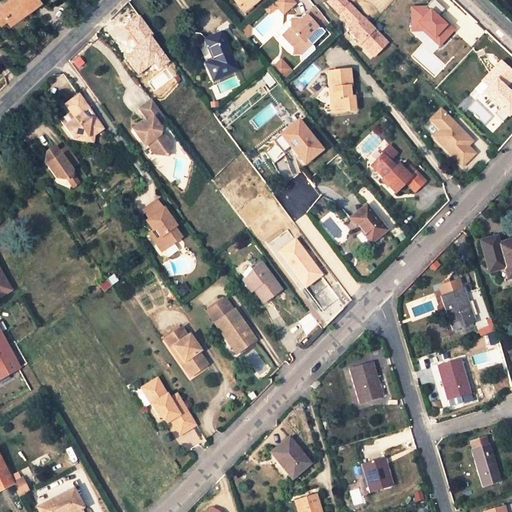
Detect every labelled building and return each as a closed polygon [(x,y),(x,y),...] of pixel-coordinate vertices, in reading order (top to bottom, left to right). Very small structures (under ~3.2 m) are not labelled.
[(10,0),(0,8),(0,10),(7,20),(15,14),(18,18),(25,14),(23,11),(26,9),(28,11),(40,2),(38,0),(10,0)] [(243,12),(259,0),(235,0),(234,1),(243,12)] [(294,3),(291,0),(275,0),(268,6),(272,11),(278,6),(284,12),(294,3)] [(374,57),(389,43),(346,0),(330,0),(328,3),(337,13),(342,8),(349,15),(345,20),(354,30),(349,34),(358,44),(360,42),(374,57)] [(329,23),(316,7),(302,19),(290,18),(291,29),(281,35),(291,46),(291,54),(301,53),(311,45),(306,38),(319,27),(323,27),(329,23)] [(337,13),(333,18),(349,34),(354,30),(345,20),(349,15),(342,8),(337,13)] [(15,14),(7,20),(10,24),(18,18),(15,14)] [(220,33),(204,40),(213,61),(206,64),(213,81),(238,70),(221,33),(220,33)] [(282,62),(272,70),(281,81),(290,72),(282,62)] [(332,102),(333,113),(356,110),(353,97),(348,97),(346,86),(352,86),(349,69),(328,72),(332,102)] [(78,94),(66,102),(71,109),(77,110),(76,116),(65,123),(74,136),(79,133),(87,135),(88,132),(95,134),(104,129),(85,103),(78,94)] [(141,123),(132,130),(144,146),(151,142),(157,150),(156,156),(169,157),(170,142),(165,136),(160,135),(161,130),(158,125),(165,120),(151,100),(139,109),(145,120),(147,122),(144,124),(141,123)] [(77,110),(71,109),(61,117),(65,123),(76,116),(77,110)] [(434,138),(463,166),(475,154),(468,146),(472,141),(440,110),(430,121),(441,131),(434,138)] [(304,165),(322,150),(297,121),(280,136),(292,150),(304,165)] [(74,136),(94,141),(95,134),(88,132),(87,135),(79,133),(74,136)] [(292,150),(280,136),(272,142),(275,145),(265,154),(274,165),(292,150)] [(151,142),(144,146),(152,155),(156,156),(157,150),(151,142)] [(76,174),(71,168),(73,166),(62,149),(59,151),(55,144),(47,150),(44,160),(57,178),(68,179),(76,174)] [(73,166),(79,163),(67,145),(62,149),(73,166)] [(390,148),(376,162),(376,171),(385,180),(391,186),(389,188),(397,195),(408,184),(416,192),(427,182),(410,166),(405,171),(398,165),(396,168),(392,164),(400,156),(390,148)] [(161,237),(156,244),(162,252),(181,238),(174,228),(176,227),(158,201),(145,211),(149,218),(146,221),(153,231),(155,229),(161,237)] [(366,205),(349,218),(371,244),(387,230),(366,205)] [(153,231),(149,234),(156,244),(161,237),(155,229),(153,231)] [(302,291),(322,276),(294,238),(274,253),(302,291)] [(495,268),(496,271),(499,270),(505,269),(508,279),(511,278),(511,240),(498,244),(496,238),(480,242),(488,269),(495,268)] [(248,282),(254,291),(264,305),(282,292),(262,264),(254,271),(248,282)] [(0,298),(10,292),(0,275),(0,298)] [(435,283),(440,297),(463,289),(458,275),(435,283)] [(254,291),(248,282),(244,284),(251,293),(254,291)] [(463,289),(440,297),(452,330),(475,322),(463,289)] [(230,338),(240,353),(256,341),(226,300),(207,313),(226,340),(230,338)] [(184,362),(181,363),(191,377),(208,365),(199,352),(201,351),(190,336),(188,337),(182,328),(165,340),(172,350),(174,348),(184,362)] [(14,359),(0,332),(0,379),(16,371),(10,361),(14,359)] [(486,337),(489,345),(497,342),(494,334),(486,337)] [(226,340),(237,355),(240,353),(230,338),(226,340)] [(174,348),(172,350),(181,363),(184,362),(174,348)] [(14,359),(10,361),(16,371),(20,369),(14,359)] [(447,400),(469,393),(459,360),(436,366),(439,374),(445,372),(447,378),(441,380),(447,400)] [(374,371),(371,363),(349,370),(359,403),(381,396),(376,378),(371,379),(369,372),(374,371)] [(153,405),(149,407),(157,419),(161,420),(166,417),(170,423),(178,436),(197,425),(178,395),(168,400),(157,381),(143,389),(153,405)] [(143,389),(139,391),(149,407),(153,405),(143,389)] [(161,420),(165,426),(170,423),(166,417),(161,420)] [(288,439),(273,452),(283,463),(281,465),(292,477),(309,463),(288,439)] [(499,482),(488,445),(486,445),(484,439),(471,442),(472,450),(471,450),(482,487),(499,482)] [(0,490),(13,484),(0,459),(0,490)] [(379,460),(361,466),(370,492),(391,486),(386,466),(381,467),(379,460)] [(21,480),(13,484),(19,495),(27,491),(21,480)] [(75,511),(81,509),(73,492),(38,509),(39,511),(75,511)] [(320,511),(315,494),(294,501),(297,511),(320,511)]
